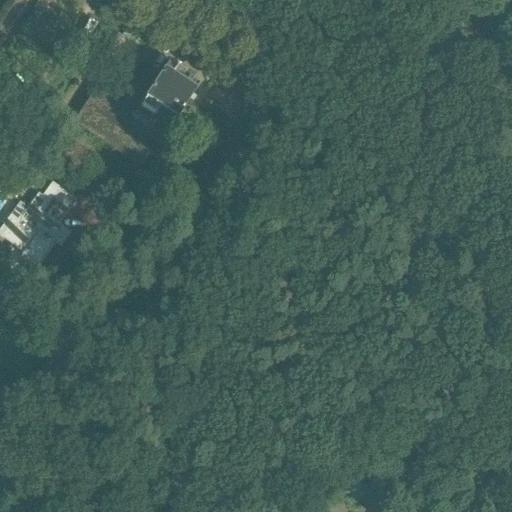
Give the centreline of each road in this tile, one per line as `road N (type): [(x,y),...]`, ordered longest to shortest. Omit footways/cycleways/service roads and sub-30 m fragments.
road 1 (unclassified): [(31,466),(42,406),(65,356),(192,244),(220,194),(252,79)]
road 2 (unclassified): [(252,79),(131,0)]
